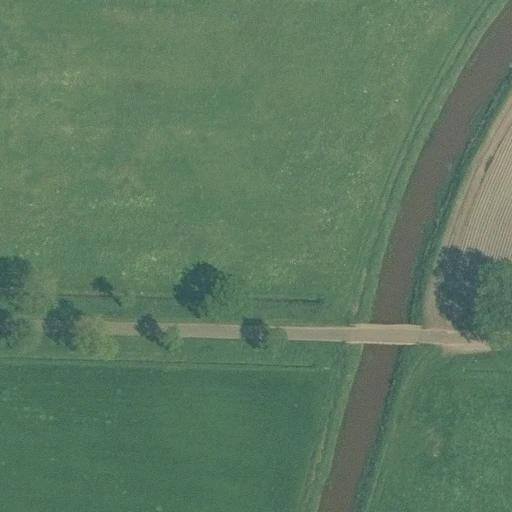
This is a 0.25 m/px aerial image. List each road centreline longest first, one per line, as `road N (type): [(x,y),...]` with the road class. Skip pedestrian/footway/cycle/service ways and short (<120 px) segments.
road 1 (unclassified): [(511,336),(0,327)]
road 2 (track): [(345,335),(402,142),(488,0)]
road 3 (track): [(441,337),(450,220),(511,99)]
